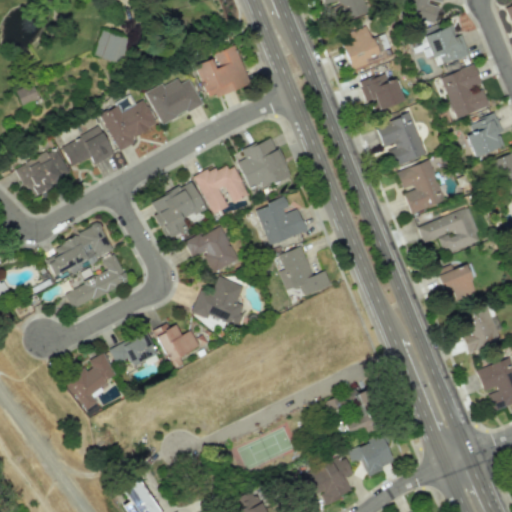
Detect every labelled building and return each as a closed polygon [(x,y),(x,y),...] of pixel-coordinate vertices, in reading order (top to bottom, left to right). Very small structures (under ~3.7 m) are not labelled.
[(334,0),(343,21),(365,11),(360,0),(319,0),(322,5),(333,0),(334,0)] [(439,0),(404,0),(400,17),(431,25),(437,4),(439,4),(439,0)] [(511,30),(511,1),(503,5),(511,30)] [(343,32),(346,42),(340,44),(348,69),(366,63),(364,56),(373,53),(364,26),(343,32)] [(465,55),(459,35),(453,37),(449,26),(416,36),(423,58),(432,55),(435,64),(465,55)] [(112,61),(118,35),(98,31),(92,56),(112,61)] [(246,83),(232,45),(209,53),(211,57),(191,64),(204,99),(246,83)] [(437,76),(453,118),(485,106),(477,85),(479,84),(471,63),(437,76)] [(400,100),(393,78),(385,81),(381,72),(356,82),(363,102),(369,101),(372,110),(400,100)] [(186,78),(178,83),(175,77),(143,93),(159,124),(199,104),(186,78)] [(19,105),(35,98),(30,84),(13,90),(19,105)] [(118,110),(132,104),(128,95),(114,101),(118,110)] [(115,151),(131,143),(128,136),(153,124),(141,100),(118,111),(115,104),(97,113),(115,151)] [(422,154),(407,113),(373,126),(381,148),(383,148),(390,166),(422,154)] [(466,121),(469,133),(464,135),(470,156),(501,147),(496,131),(498,131),(493,114),(466,121)] [(111,153),(95,126),(57,147),(68,167),(87,156),(91,164),(111,153)] [(247,191),(285,175),(269,136),(238,149),(242,158),(235,161),(247,191)] [(12,167),(27,197),(49,187),(47,182),(66,172),(54,147),(12,167)] [(511,150),(491,159),(505,194),(511,191),(511,150)] [(408,212),(441,201),(426,159),(393,171),(400,190),(408,212)] [(190,176),(209,213),(227,204),(227,203),(245,194),(230,164),(214,171),(211,166),(190,176)] [(202,208),(187,180),(148,202),(153,212),(150,214),(163,238),(184,226),(180,219),(202,208)] [(265,244),(302,231),(294,207),(285,210),(281,197),(252,208),(265,244)] [(477,241),(465,207),(414,225),(420,243),(435,237),(441,253),(477,241)] [(109,249),(96,223),(50,245),(55,254),(43,259),(50,275),(83,259),(84,262),(93,258),(93,257),(109,249)] [(234,260),(217,224),(181,241),(189,257),(200,251),(209,271),(234,260)] [(275,254),(280,269),(276,270),(282,290),(298,285),(301,294),(327,285),(322,270),(308,275),(298,246),(275,254)] [(99,260),(104,271),(61,291),(69,308),(125,282),(112,254),(99,260)] [(447,264),(432,269),(441,295),(450,293),(452,299),(472,293),(462,264),(448,269),(447,264)] [(188,312),(204,318),(205,315),(234,325),(242,303),(234,300),(240,285),(215,276),(208,294),(197,289),(188,312)] [(465,352),(497,341),(494,330),(498,328),(494,318),(489,320),(485,308),(459,316),(465,331),(458,333),(465,352)] [(187,329),(177,334),(170,320),(150,331),(166,361),(195,345),(187,329)] [(153,353),(141,331),(106,349),(113,364),(125,358),(129,366),(153,353)] [(83,409),(95,402),(91,396),(106,385),(102,381),(113,373),(98,352),(83,363),(85,365),(63,381),(83,409)] [(481,391),(492,386),(494,390),(485,394),(491,410),(511,402),(511,367),(508,356),(473,369),(481,391)] [(339,421),(345,437),(376,425),(362,390),(342,397),(345,405),(352,402),(357,414),(339,421)] [(365,476),(380,469),(379,465),(389,461),(378,435),(344,449),(349,462),(358,458),(365,476)] [(349,474),(341,455),(300,474),(310,495),(318,491),(323,503),(349,492),(342,477),(349,474)] [(157,511),(136,479),(120,489),(134,511),(157,511)] [(233,511),(260,511),(250,489),(228,499),(233,511)]
